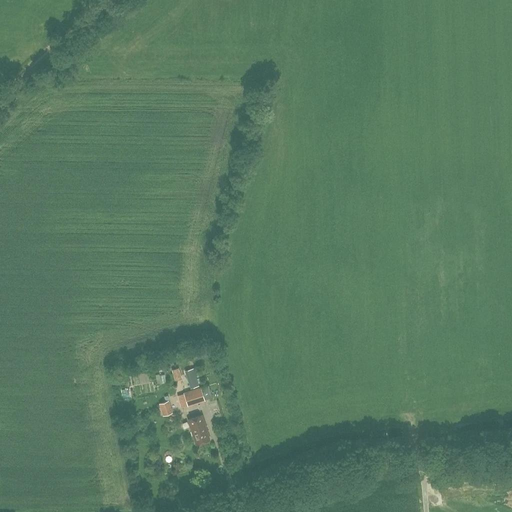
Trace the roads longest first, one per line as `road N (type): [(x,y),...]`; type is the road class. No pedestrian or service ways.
road 1 (unclassified): [(220,511),(346,463),(511,452)]
road 2 (track): [(0,100),(109,0)]
